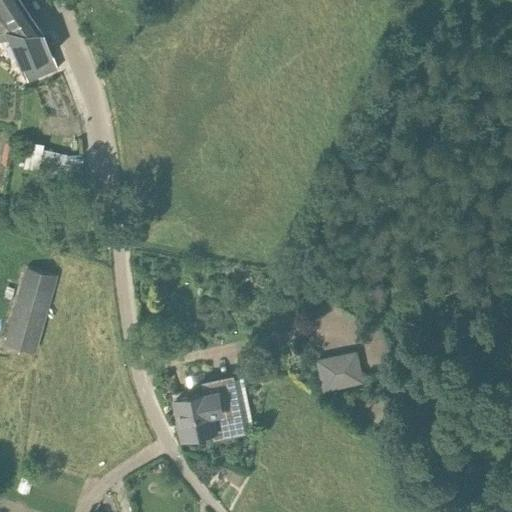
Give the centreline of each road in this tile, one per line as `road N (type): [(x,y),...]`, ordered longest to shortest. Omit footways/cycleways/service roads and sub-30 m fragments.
road 1 (unclassified): [(113,207),(148,404),(181,467),(218,511)]
road 2 (unclassified): [(113,207),(102,124),(50,0)]
